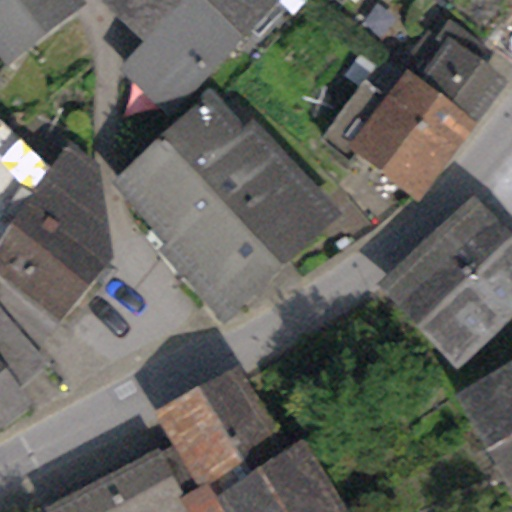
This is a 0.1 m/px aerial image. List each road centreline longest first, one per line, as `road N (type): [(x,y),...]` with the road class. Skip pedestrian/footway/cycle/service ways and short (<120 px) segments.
road 1 (residential): [(222,357),(127,254),(107,165),(108,67),(86,0)]
road 2 (tertiary): [(222,357),(416,232),(511,133)]
road 3 (tertiary): [(0,468),(222,357)]
